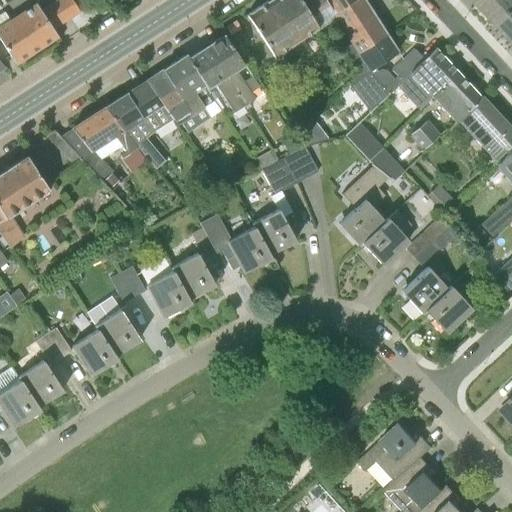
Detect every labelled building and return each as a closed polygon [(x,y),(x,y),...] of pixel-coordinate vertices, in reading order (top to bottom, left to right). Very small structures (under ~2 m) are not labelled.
[(80,11),(72,0),(57,0),(69,18),(80,11)] [(335,18),(333,15),(323,0),(268,0),(247,14),(274,57),(319,27),(320,28),(335,18)] [(323,0),(333,15),(358,0),(323,0)] [(335,18),(350,42),(356,53),(387,33),(364,0),(358,0),(333,15),(335,18)] [(511,0),(481,0),(478,3),(497,23),(511,8),(511,0)] [(0,38),(5,46),(11,55),(16,63),(57,36),(35,3),(7,21),(2,13),(0,14),(0,38)] [(511,8),(497,23),(511,39),(511,8)] [(206,45),(245,106),(247,109),(251,105),(249,102),(255,99),(251,93),(261,87),(253,76),(244,82),(236,70),(245,65),(234,49),(223,33),(206,45)] [(369,70),(388,94),(399,83),(402,79),(399,76),(393,81),(385,71),(381,71),(377,73),(373,66),(397,50),(387,33),(356,53),(369,70)] [(233,113),(245,106),(206,45),(200,49),(200,50),(189,58),(208,89),(215,84),(233,113)] [(402,79),(399,83),(422,107),(435,95),(459,72),(448,60),(436,47),(422,59),(402,79)] [(402,79),(422,59),(414,50),(394,70),(399,76),(402,79)] [(210,93),(208,89),(189,58),(186,54),(171,64),(164,69),(193,114),(204,107),(200,100),(210,93)] [(179,124),(193,114),(164,69),(146,80),(137,86),(154,111),(165,105),(179,124)] [(370,112),(388,94),(369,70),(349,84),(370,112)] [(435,95),(458,120),(482,96),(459,72),(435,95)] [(149,142),(156,137),(144,118),(154,111),(137,86),(127,93),(104,107),(147,158),(156,168),(165,161),(149,142)] [(511,144),(511,128),(482,96),(458,120),(495,160),(511,144)] [(59,137),(98,179),(99,178),(125,205),(134,197),(112,173),(114,171),(94,150),(116,136),(128,154),(122,157),(131,168),(147,158),(104,107),(71,128),(72,129),(59,137)] [(418,145),(423,150),(440,135),(427,120),(409,135),(418,145)] [(362,154),(374,141),(358,123),(345,136),(362,154)] [(283,157),(297,183),(318,171),(304,146),(299,149),(289,154),(283,157)] [(381,148),(368,160),(393,181),(404,170),(381,148)] [(256,159),(262,169),(277,160),(272,150),(256,159)] [(511,150),(496,166),(511,183),(511,196),(481,224),(492,236),(508,221),(509,222),(511,218),(511,150)] [(0,234),(10,246),(19,240),(24,237),(9,215),(49,189),(28,157),(0,174),(0,234)] [(275,193),(281,191),(297,183),(283,157),(277,160),(262,169),(275,193)] [(295,240),(283,217),(292,212),(281,191),(275,193),(271,195),(278,209),(252,223),(254,226),(270,254),(295,240)] [(359,245),(362,243),(385,220),(365,199),(339,223),(359,245)] [(382,264),(408,240),(401,233),(410,225),(397,210),(385,220),(362,243),(382,264)] [(405,248),(415,258),(450,224),(443,213),(405,248)] [(422,266),(442,247),(449,241),(453,246),(461,239),(450,224),(415,258),(422,266)] [(271,258),(270,254),(254,226),(227,241),(244,273),(271,258)] [(204,258),(216,252),(202,228),(191,233),(204,258)] [(0,265),(8,260),(0,248),(0,265)] [(172,271),(188,298),(214,285),(197,253),(170,267),(172,271)] [(495,272),(511,295),(511,272),(505,263),(502,266),(495,272)] [(120,272),(134,296),(145,290),(131,266),(120,272)] [(422,313),(425,311),(448,288),(428,267),(402,291),(422,313)] [(190,302),(188,298),(172,271),(146,285),(163,317),(190,302)] [(123,302),(134,296),(120,272),(110,278),(123,302)] [(507,301),(491,279),(480,287),(497,310),(507,301)] [(445,332),(471,307),(451,286),(448,288),(425,311),(445,332)] [(97,329),(115,355),(140,339),(120,309),(95,326),(97,329)] [(45,334),(61,358),(71,351),(56,328),(45,334)] [(117,359),(115,355),(97,329),(72,346),(91,375),(117,359)] [(50,365),(61,358),(45,334),(35,341),(50,365)] [(19,380),(38,406),(62,390),(43,360),(17,377),(19,380)] [(40,409),(38,406),(19,380),(0,392),(0,404),(14,426),(40,409)] [(511,422),(511,398),(508,403),(509,404),(501,412),(511,422)] [(394,480),(421,457),(432,447),(416,430),(411,435),(399,423),(357,462),(366,471),(376,461),(394,480)] [(418,511),(442,490),(431,478),(437,474),(421,457),(394,480),(384,490),(403,510),(400,511),(418,511)] [(462,511),(458,506),(463,502),(447,485),(442,490),(418,511),(462,511)]
